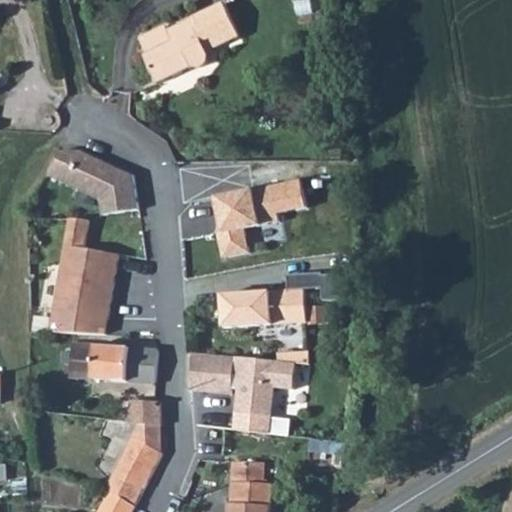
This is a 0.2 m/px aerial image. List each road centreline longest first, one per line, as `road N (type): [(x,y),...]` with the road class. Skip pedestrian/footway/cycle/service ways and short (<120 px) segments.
road 1 (residential): [(153,511),(170,453),(174,345),(157,174),(78,108)]
road 2 (tertiary): [(388,511),(511,437)]
